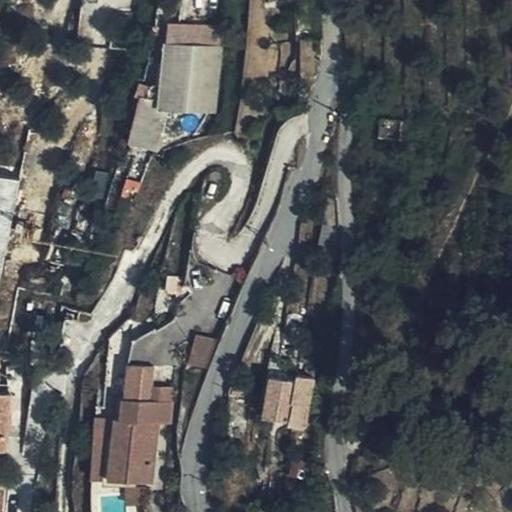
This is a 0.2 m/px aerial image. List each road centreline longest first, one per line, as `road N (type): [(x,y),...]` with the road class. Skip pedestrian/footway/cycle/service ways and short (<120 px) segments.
road 1 (residential): [(328,84),(302,186),(201,456),(206,511)]
road 2 (unclassified): [(328,84),(345,92),(349,235),(337,495),(343,511)]
